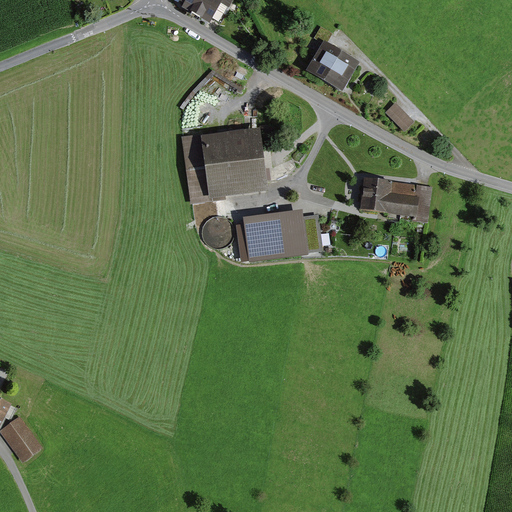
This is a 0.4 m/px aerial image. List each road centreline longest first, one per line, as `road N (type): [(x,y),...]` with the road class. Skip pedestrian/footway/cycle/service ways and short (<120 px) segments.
road 1 (residential): [(511,186),(409,149),(153,0)]
road 2 (residential): [(0,66),(153,0)]
